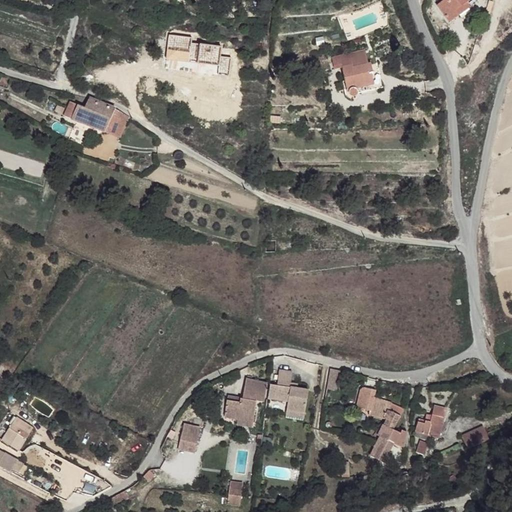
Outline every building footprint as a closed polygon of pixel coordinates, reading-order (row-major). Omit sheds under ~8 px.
[(447,0),(448,1),(440,7),(453,24),(463,15),(459,10),(468,3),(471,0),(447,0)] [(468,3),(459,10),(463,15),(472,8),(468,3)] [(333,68),(338,67),(349,65),(350,68),(367,65),(365,52),(331,58),(333,68)] [(375,63),(369,65),(371,75),(369,76),(371,85),(355,88),(356,94),(380,89),(375,63)] [(349,65),(338,67),(341,80),(342,83),(344,83),(345,89),(345,93),(346,96),(347,98),(349,99),(352,98),(354,97),(356,94),(355,88),(371,85),(369,76),(371,75),(369,65),(367,65),(350,68),(349,65)] [(341,80),(338,81),(341,95),(342,97),(342,98),(343,99),(345,100),(346,101),(348,102),(349,99),(347,98),(346,96),(345,93),(345,89),(344,83),(342,83),(341,80)] [(69,102),(63,117),(118,139),(128,117),(116,109),(87,98),(83,107),(69,102)] [(340,368),(330,366),(327,385),(337,386),(340,368)] [(277,370),(275,385),(289,387),(290,382),(291,371),(277,370)] [(227,401),(224,417),(237,419),(253,421),(257,401),(255,401),(255,397),(264,399),(265,384),(256,383),(257,379),(245,377),(242,399),(240,399),(239,403),(227,401)] [(269,385),(268,399),(279,399),(278,402),(285,403),(285,400),(289,401),(291,387),(289,387),(275,385),(269,385)] [(367,387),(364,404),(367,405),(373,405),(375,402),(378,403),(380,388),(371,386),(367,387)] [(297,388),(291,387),(289,401),(287,410),(305,412),(308,390),(297,388)] [(373,405),(372,408),(389,417),(390,413),(391,412),(384,407),(378,403),(375,402),(373,405)] [(372,408),(369,412),(386,422),(389,417),(372,408)] [(430,427),(428,435),(434,437),(438,430),(437,429),(438,427),(441,428),(445,411),(435,409),(430,427)] [(305,412),(287,410),(286,416),(304,419),(305,412)] [(386,422),(384,425),(394,430),(400,416),(391,412),(390,413),(389,417),(386,422)] [(34,428),(15,418),(3,443),(21,452),(34,428)] [(417,424),(414,432),(428,435),(430,427),(417,424)] [(183,425),(180,442),(196,445),(199,429),(183,425)] [(384,425),(378,435),(381,437),(384,439),(392,443),(396,445),(401,434),(394,430),(384,425)] [(485,427),(463,437),(469,449),(491,440),(485,427)] [(401,434),(396,445),(402,449),(404,441),(405,435),(401,434)] [(372,455),(374,458),(384,439),(381,437),(372,455)] [(384,439),(374,458),(383,461),(392,443),(384,439)] [(426,452),(428,443),(419,441),(417,450),(426,452)] [(196,445),(180,442),(178,451),(194,454),(196,445)] [(23,463),(0,450),(0,467),(16,476),(23,463)] [(242,497),(229,495),(228,504),(240,506),(242,497)]
